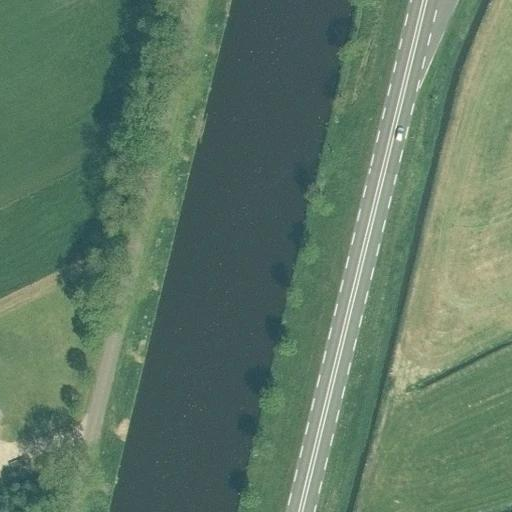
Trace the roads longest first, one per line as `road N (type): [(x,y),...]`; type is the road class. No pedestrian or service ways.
road 1 (unclassified): [(70,511),(195,0)]
road 2 (primary): [(299,511),(423,0)]
